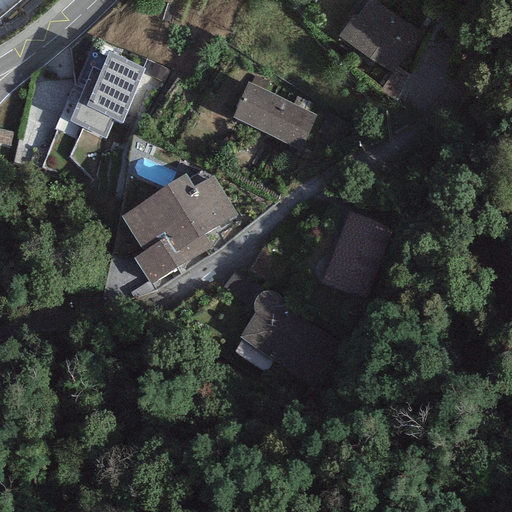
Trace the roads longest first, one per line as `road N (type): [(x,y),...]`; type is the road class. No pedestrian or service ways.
road 1 (residential): [(0,338),(127,311),(196,277),(310,187),(421,132),(465,78),(480,0)]
road 2 (tertiary): [(96,0),(0,76)]
